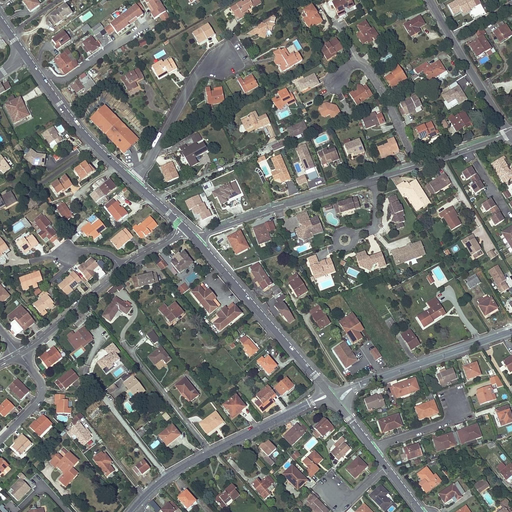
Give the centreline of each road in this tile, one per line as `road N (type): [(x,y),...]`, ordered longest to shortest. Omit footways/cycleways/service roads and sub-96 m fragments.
road 1 (tertiary): [(195,238),(331,396)]
road 2 (residential): [(331,396),(511,330)]
road 3 (residential): [(374,179),(195,238)]
road 4 (residential): [(223,58),(199,71),(146,166),(130,178)]
road 5 (residential): [(430,0),(509,132)]
road 6 (residential): [(337,79),(355,64),(366,68),(418,166)]
road 7 (tertiary): [(40,75),(130,178)]
road 8 (residential): [(127,345),(213,450)]
road 9 (residential): [(20,355),(123,271)]
road 10 (unclassified): [(213,450),(331,396)]
road 11 (residential): [(154,199),(268,146)]
road 12 (unknown): [(347,389),(284,282)]
road 13 (residential): [(40,75),(67,78),(144,27)]
